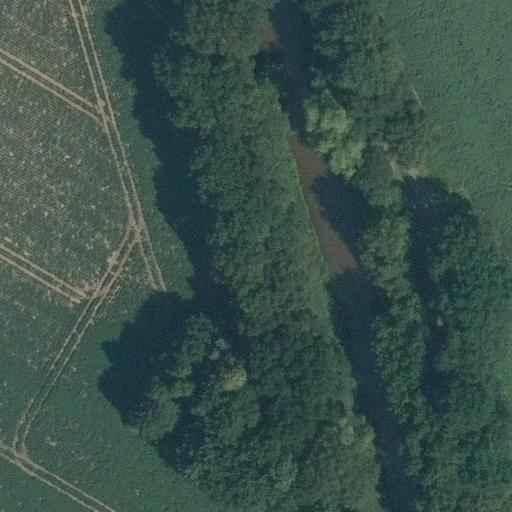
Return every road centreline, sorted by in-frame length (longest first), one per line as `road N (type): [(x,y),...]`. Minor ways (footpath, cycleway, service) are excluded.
road 1 (unclassified): [(466,511),(451,444),(436,248),(358,81),(335,0)]
road 2 (unclassified): [(341,511),(192,0)]
